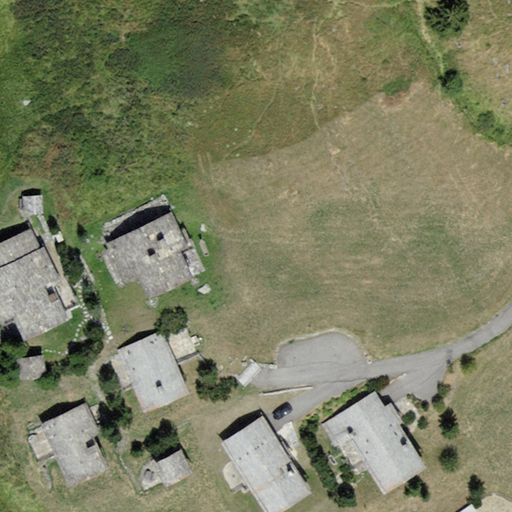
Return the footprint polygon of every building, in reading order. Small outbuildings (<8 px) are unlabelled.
[(165,213),(100,244),(116,284),(130,277),(139,297),(182,277),(170,247),(179,244),(165,213)] [(24,230),(0,241),(0,320),(7,317),(15,335),(56,317),(44,286),(51,283),(24,230)] [(151,334),(111,351),(136,407),(176,391),(151,334)] [(23,373),(43,370),(41,357),(21,359),(23,373)] [(368,397),(322,426),(333,447),(342,441),(370,491),(411,467),(388,425),(392,423),(383,407),(375,411),(368,397)] [(79,403),(33,425),(59,482),(95,466),(84,435),(91,430),(79,403)] [(253,415),(214,439),(258,511),(260,511),(298,489),(253,415)] [(172,449),(146,462),(157,484),(183,471),(172,449)]
